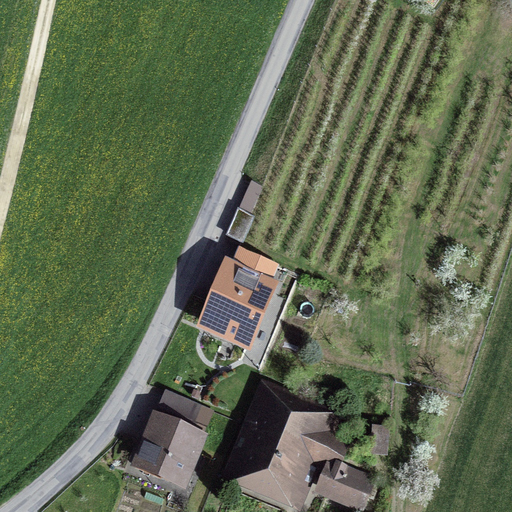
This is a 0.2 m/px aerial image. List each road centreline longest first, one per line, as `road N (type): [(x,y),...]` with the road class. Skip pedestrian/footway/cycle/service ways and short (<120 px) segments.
road 1 (unclassified): [(14,511),(96,438),(134,381),(304,0)]
road 2 (track): [(48,0),(0,208)]
